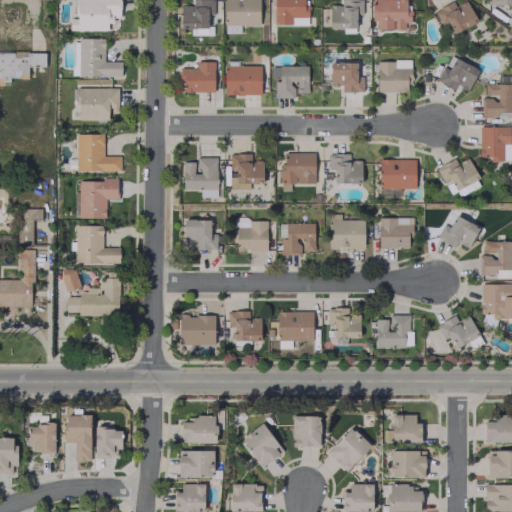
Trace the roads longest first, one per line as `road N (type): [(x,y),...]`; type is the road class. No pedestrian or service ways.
road 1 (residential): [(157,0),(155,284),(142,511)]
road 2 (tertiary): [(0,378),(511,379)]
road 3 (residential): [(155,284),(435,281)]
road 4 (residential): [(157,124),(433,127)]
road 5 (residential): [(143,486),(51,490),(0,505)]
road 6 (residential): [(454,511),(454,379)]
